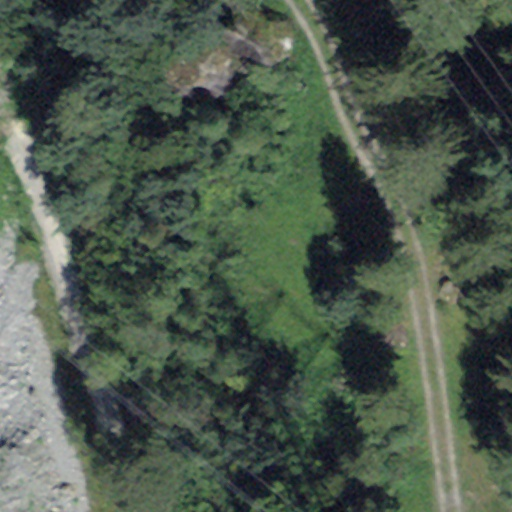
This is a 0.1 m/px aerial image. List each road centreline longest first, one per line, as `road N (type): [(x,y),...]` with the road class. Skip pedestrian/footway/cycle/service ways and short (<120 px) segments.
road 1 (track): [(450,511),(412,247),(294,0)]
road 2 (track): [(133,511),(0,111)]
